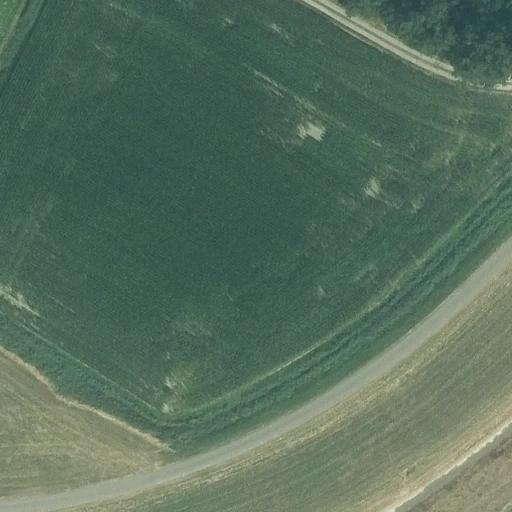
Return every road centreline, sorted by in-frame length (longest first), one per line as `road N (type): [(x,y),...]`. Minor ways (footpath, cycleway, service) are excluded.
road 1 (unclassified): [(0,507),(106,491),(239,447),(387,360),(511,246)]
road 2 (track): [(511,82),(452,71),(310,0)]
